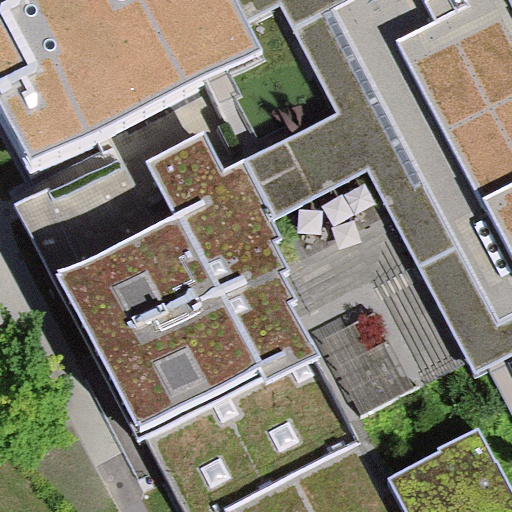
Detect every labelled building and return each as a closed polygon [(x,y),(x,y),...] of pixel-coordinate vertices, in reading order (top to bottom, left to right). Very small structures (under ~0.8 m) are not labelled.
[(0,0),(0,54),(65,175),(273,68),(231,0),(0,0)] [(251,0),(262,21),(279,10),(340,123),(260,161),(290,225),(369,185),(479,400),(511,386),(511,363),(497,371),(313,14),(337,0),(251,0)] [(511,0),(368,0),(331,19),(500,346),(511,339),(511,0)] [(172,235),(98,270),(183,431),(336,370),(246,158),(223,168),(202,132),(135,173),(172,235)] [(363,436),(233,507),(235,511),(511,511),(511,481),(486,432),(384,482),(363,436)]
